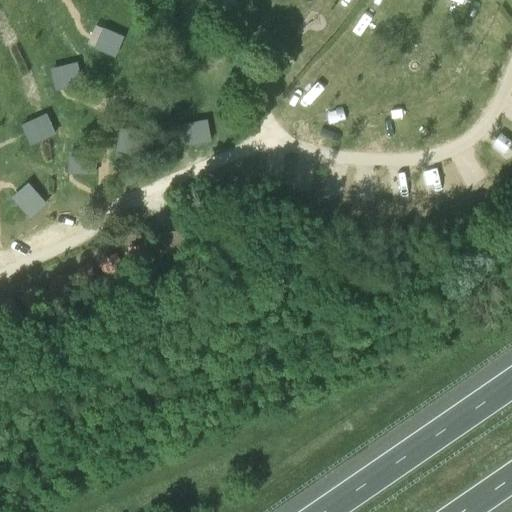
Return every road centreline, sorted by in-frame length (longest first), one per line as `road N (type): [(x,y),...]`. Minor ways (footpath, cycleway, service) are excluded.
road 1 (unknown): [(0,274),(86,231),(102,214),(99,67),(72,0)]
road 2 (motorway): [(511,371),(308,511)]
